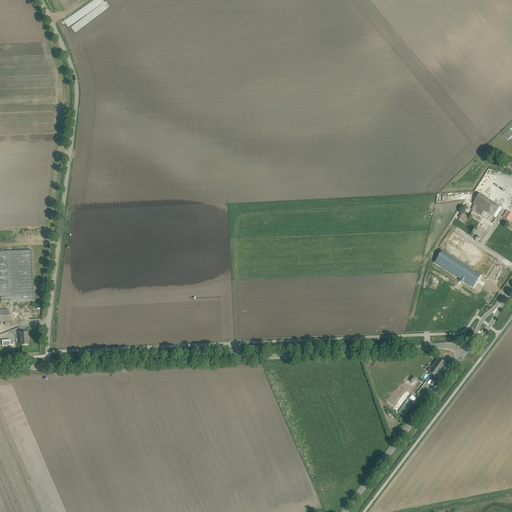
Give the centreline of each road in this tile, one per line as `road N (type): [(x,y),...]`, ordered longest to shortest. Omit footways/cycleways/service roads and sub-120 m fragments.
road 1 (tertiary): [(48,365),(454,347),(463,353)]
road 2 (unclassified): [(48,365),(77,87),(41,0)]
road 3 (secondary): [(345,511),(463,353)]
